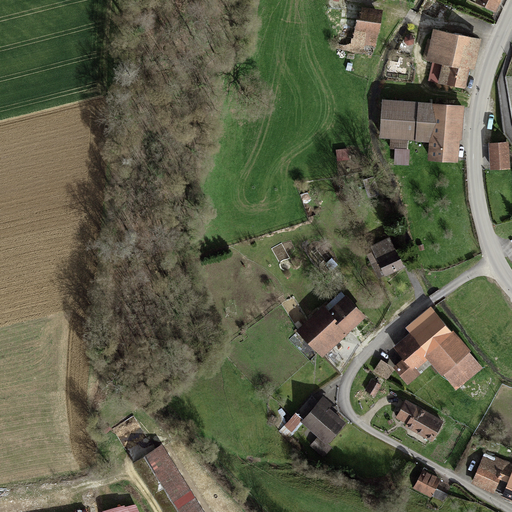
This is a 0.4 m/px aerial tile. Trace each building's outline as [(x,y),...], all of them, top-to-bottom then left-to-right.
[(382,4),(354,0),(340,0),(336,37),(377,43),(382,4)] [(500,0),(476,0),(477,0),(496,10),(500,0)] [(476,38),(427,28),(421,60),(436,63),(432,82),(465,89),(476,38)] [(462,107),(383,102),(380,139),(429,142),(428,161),(458,163),(462,107)] [(507,142),(490,143),(491,169),(508,168),(507,142)] [(391,236),(370,246),(384,276),(405,267),(391,236)] [(328,305),(299,331),(322,356),(367,315),(351,298),(335,312),(328,305)] [(458,389),(483,366),(431,307),(407,328),(410,332),(397,344),(407,356),(395,366),(407,379),(431,360),(458,389)] [(344,420),(316,396),(298,416),(326,440),(344,420)] [(443,421),(404,400),(393,420),(432,441),(443,421)] [(202,511),(162,447),(135,464),(165,511),(202,511)] [(506,463),(485,454),(472,482),(494,491),(506,463)] [(511,471),(501,496),(511,501),(511,471)] [(440,481),(421,472),(413,489),(432,498),(440,481)]
